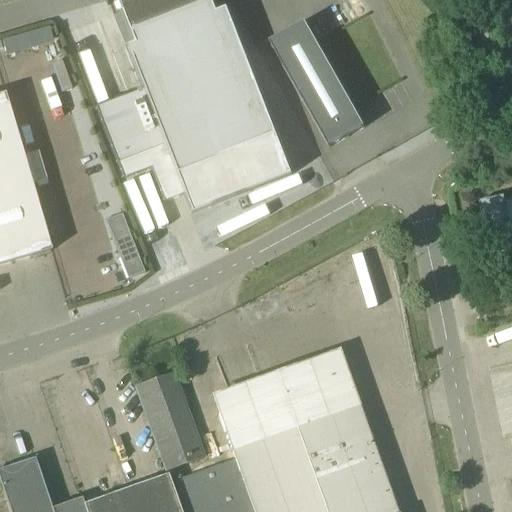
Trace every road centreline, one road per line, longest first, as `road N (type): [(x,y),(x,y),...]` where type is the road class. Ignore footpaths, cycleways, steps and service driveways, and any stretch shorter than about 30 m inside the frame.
road 1 (unclassified): [(0,359),(85,334),(217,277),(404,178)]
road 2 (unknown): [(208,281),(221,310),(238,323),(324,318),(365,356),(418,511)]
road 3 (unclassified): [(479,511),(420,213),(404,178)]
road 4 (unclassified): [(404,178),(511,114)]
